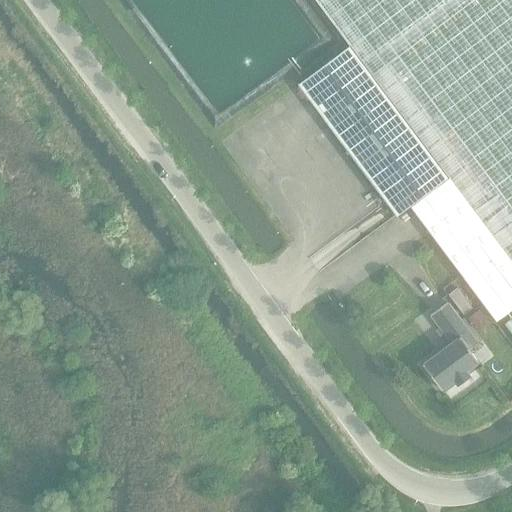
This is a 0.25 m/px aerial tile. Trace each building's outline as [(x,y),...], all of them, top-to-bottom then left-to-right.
[(511,0),(315,0),(350,46),(511,263),(511,0)] [(496,322),(511,309),(511,263),(350,46),(298,85),(397,216),(410,206),(496,322)] [(457,288),(448,295),(464,315),(472,308),(457,288)] [(452,343),(423,365),(441,390),(478,362),(469,350),(477,344),(447,303),(430,315),(452,343)] [(479,311),(469,318),(476,328),(486,321),(479,311)]
